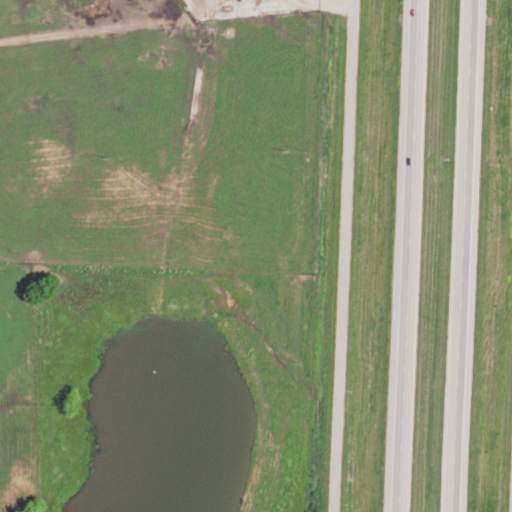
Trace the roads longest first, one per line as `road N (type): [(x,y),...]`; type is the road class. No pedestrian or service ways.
road 1 (motorway): [(453,511),(474,0)]
road 2 (motorway): [(418,0),(398,511)]
road 3 (residential): [(335,511),(354,0)]
